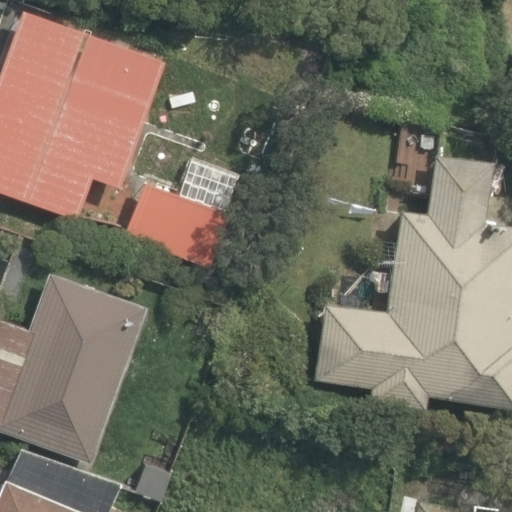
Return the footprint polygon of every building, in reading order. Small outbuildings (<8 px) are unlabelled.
[(110,185),(155,59),(15,9),(0,51),(0,189),(61,211),(75,173),(110,185)] [(511,404),(511,171),(481,170),(482,153),(387,147),(379,278),(313,274),(306,381),(363,385),(363,395),(511,404)] [(228,215),(136,178),(114,233),(206,270),(228,215)] [(0,431),(83,460),(132,316),(42,285),(25,333),(0,324),(0,431)] [(101,511),(111,489),(14,445),(0,475),(0,511),(101,511)] [(498,511),(397,497),(394,511),(498,511)]
